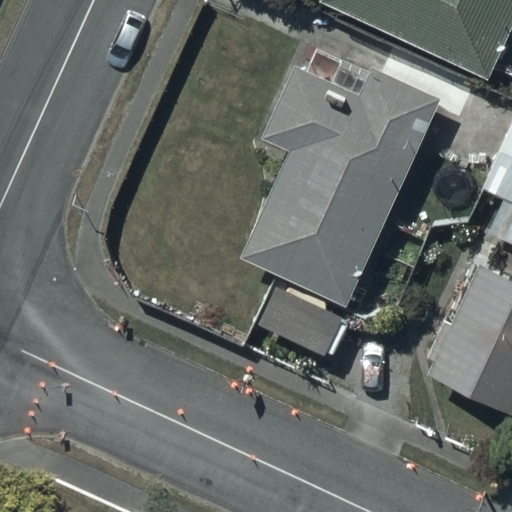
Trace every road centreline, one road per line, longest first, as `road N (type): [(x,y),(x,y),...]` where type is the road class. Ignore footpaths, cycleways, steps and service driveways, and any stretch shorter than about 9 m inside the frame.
road 1 (residential): [(0,347),(367,511)]
road 2 (residential): [(92,0),(0,202)]
